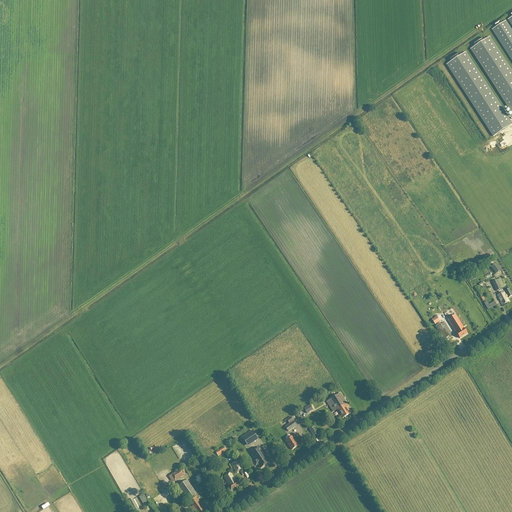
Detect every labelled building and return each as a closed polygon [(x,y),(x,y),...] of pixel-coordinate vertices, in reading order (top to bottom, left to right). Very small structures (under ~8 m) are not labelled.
[(511,31),(506,22),(492,31),(511,61),(511,17),(508,20),(511,26),(511,31)] [(511,72),(490,38),(471,50),(511,113),(511,72)] [(509,109),(471,50),(466,53),(504,112),(509,109)] [(466,53),(447,65),(493,137),(511,124),(504,112),(466,53)] [(447,65),(444,67),(442,68),(488,140),(493,137),(447,65)] [(500,279),(492,283),(497,292),(505,288),(500,279)] [(502,306),(509,302),(506,297),(508,297),(509,298),(511,296),(511,295),(508,289),(505,291),(507,295),(505,296),(504,292),(497,296),(499,299),(500,301),(502,306)] [(455,316),(448,320),(460,339),(467,334),(455,316)] [(436,327),(444,339),(451,334),(444,322),(436,327)] [(347,404),(344,400),(340,394),(326,402),(333,412),(337,410),(343,418),(350,414),(346,408),(348,407),(346,404),(347,404)] [(306,414),(311,411),(313,410),(310,406),(304,409),(306,414)] [(288,432),(297,426),(291,417),(286,420),(289,425),(285,428),(288,432)] [(314,427),(312,429),(309,430),(313,436),(318,433),(314,427)] [(241,438),(248,447),(258,440),(252,430),(241,438)] [(298,445),(292,437),(285,441),(291,450),(298,445)] [(215,452),(218,456),(226,451),(224,447),(215,452)] [(259,448),(250,453),(255,460),(252,462),(255,466),(258,465),(260,468),(269,462),(259,448)] [(242,468),(237,461),(231,465),(236,472),(242,468)] [(169,477),(173,483),(186,476),(182,470),(169,477)] [(235,482),(230,473),(224,477),(229,486),(228,486),(231,491),(239,486),(236,481),(235,482)] [(196,477),(198,479),(197,480),(199,484),(205,480),(201,474),(196,477)] [(178,487),(187,500),(195,494),(196,493),(187,480),(178,487)] [(196,497),(196,498),(189,502),(195,511),(203,511),(205,511),(202,507),(203,507),(196,497)] [(139,511),(138,509),(133,500),(128,503),(133,511),(139,511)]
